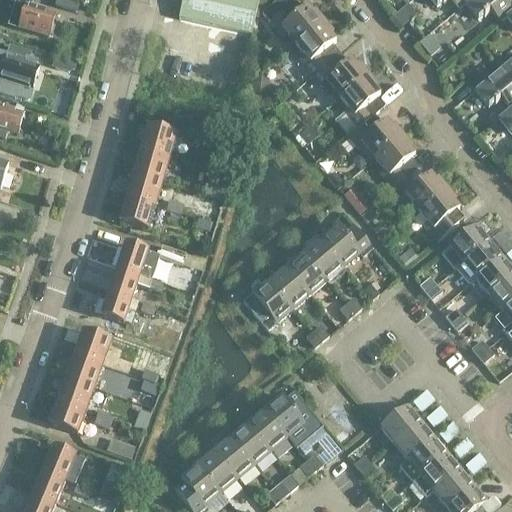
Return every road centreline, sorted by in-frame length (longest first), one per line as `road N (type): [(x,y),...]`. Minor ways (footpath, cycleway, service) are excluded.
road 1 (residential): [(0,444),(107,121),(136,0)]
road 2 (residential): [(511,205),(437,117),(424,78),(353,0)]
road 3 (residential): [(436,369),(394,319),(339,361),(381,411)]
